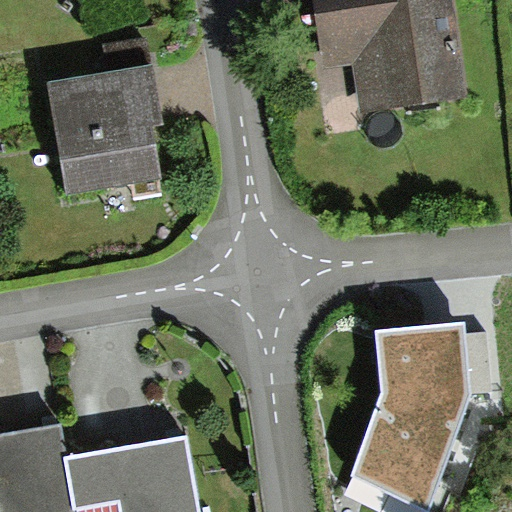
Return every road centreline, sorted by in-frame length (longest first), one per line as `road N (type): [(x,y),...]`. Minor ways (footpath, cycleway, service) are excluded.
road 1 (residential): [(217,0),(264,274)]
road 2 (residential): [(264,274),(0,316)]
road 3 (residential): [(511,252),(264,274)]
road 4 (residential): [(264,274),(293,511)]
